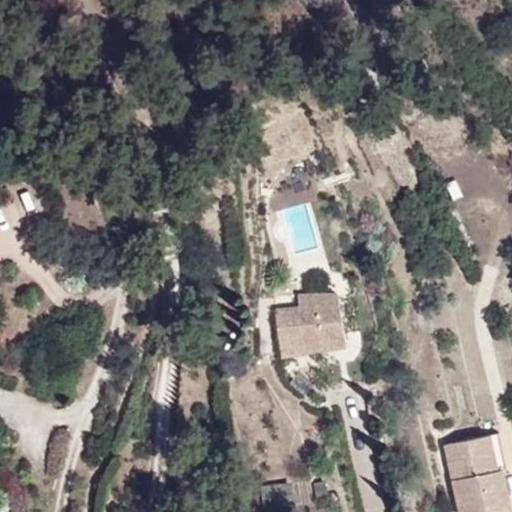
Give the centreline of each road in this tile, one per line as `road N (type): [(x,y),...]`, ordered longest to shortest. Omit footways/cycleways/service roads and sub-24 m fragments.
road 1 (residential): [(87,0),(131,65),(146,111),(165,278)]
road 2 (track): [(126,285),(74,300),(41,287),(11,247)]
